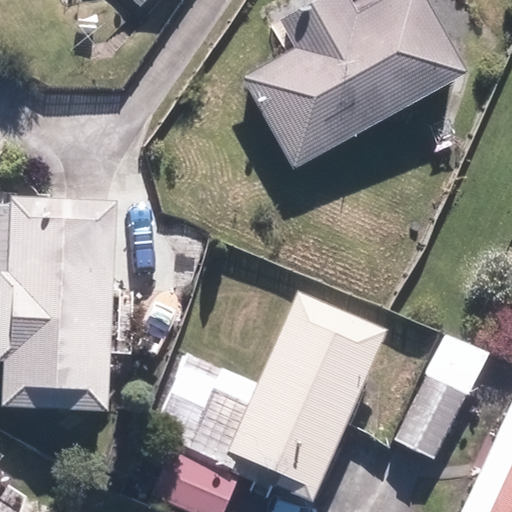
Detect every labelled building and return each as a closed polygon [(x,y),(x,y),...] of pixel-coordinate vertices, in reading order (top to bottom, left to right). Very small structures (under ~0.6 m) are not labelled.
[(132,0),(142,10),(152,0),(132,0)] [(295,172),(465,77),(422,0),(390,0),(359,17),(349,0),(320,0),(278,24),(295,53),(244,82),(295,172)] [(109,417),(115,203),(11,200),(11,207),(0,206),(0,282),(0,283),(0,289),(0,366),(4,367),(3,414),(109,417)] [(313,505),(389,332),(300,293),(229,456),(280,478),(276,489),(313,505)] [(434,461),(490,355),(447,333),(424,376),(427,378),(395,440),(434,461)] [(511,511),(511,403),(461,511),(511,511)] [(152,497),(186,511),(224,511),(240,476),(173,447),(152,497)] [(0,498),(12,480),(0,472),(0,498)]
